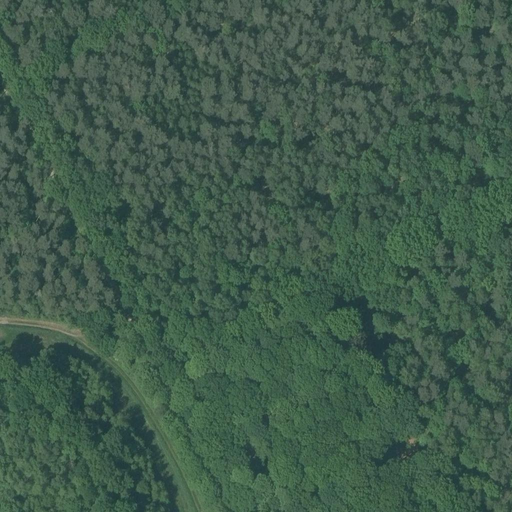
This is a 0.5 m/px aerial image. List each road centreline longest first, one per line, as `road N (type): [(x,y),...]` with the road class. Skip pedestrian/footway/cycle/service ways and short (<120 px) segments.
road 1 (track): [(161,377),(511,202)]
road 2 (track): [(161,377),(0,80)]
road 3 (track): [(0,324),(31,322),(72,334),(106,359),(129,385),(196,511)]
road 4 (track): [(5,90),(187,0)]
road 5 (track): [(234,511),(161,377)]
